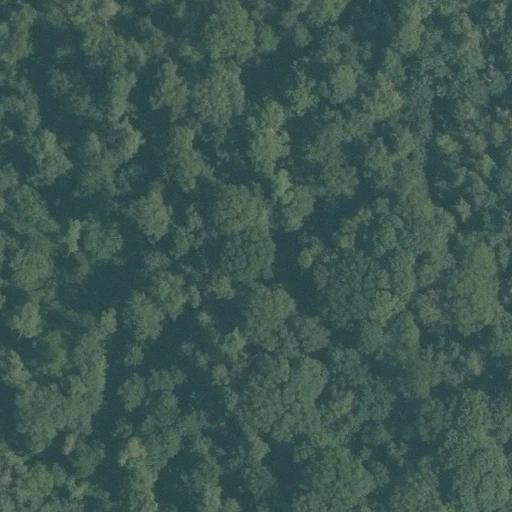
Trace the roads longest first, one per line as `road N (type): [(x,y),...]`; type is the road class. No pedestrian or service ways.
road 1 (track): [(506,511),(430,370),(374,157),(382,0)]
road 2 (track): [(275,508),(374,157)]
road 3 (track): [(155,511),(43,420),(0,399)]
road 4 (track): [(360,511),(342,505),(201,511)]
